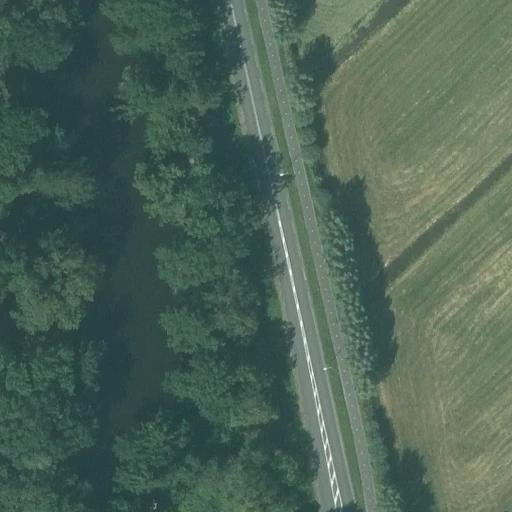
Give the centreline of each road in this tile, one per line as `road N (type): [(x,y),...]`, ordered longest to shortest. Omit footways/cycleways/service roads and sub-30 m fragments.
road 1 (secondary): [(316,397),(228,0)]
road 2 (secondary): [(350,511),(331,424),(316,397)]
